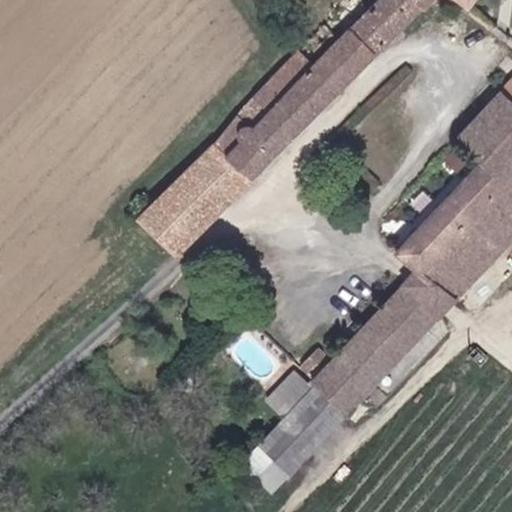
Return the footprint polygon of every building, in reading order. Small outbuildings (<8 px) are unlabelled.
[(338,0),(328,11),(133,214),(179,250),(427,2),(425,0),(338,0)] [(511,76),(511,75),(500,87),(511,98),(511,76)] [(456,296),(511,236),(511,98),(500,87),(452,138),(477,160),(394,248),(414,267),(456,296)] [(401,279),(438,314),(446,306),(456,296),(414,267),(404,277),(401,279)] [(269,492),(438,314),(401,279),(308,375),(323,389),(243,467),(269,492)] [(477,368),(483,360),(471,352),(466,360),(477,368)]
